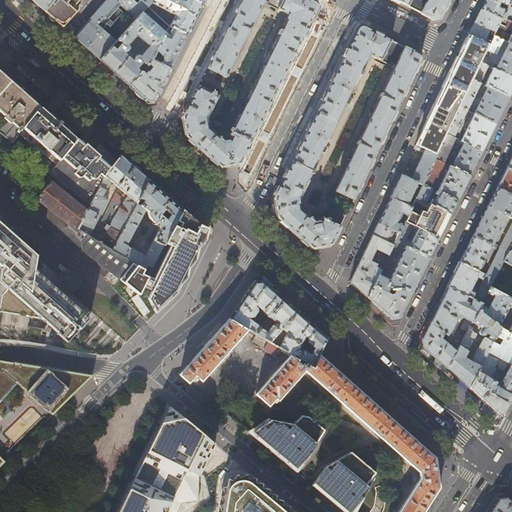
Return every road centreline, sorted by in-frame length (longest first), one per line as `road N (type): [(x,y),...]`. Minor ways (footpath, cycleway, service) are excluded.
road 1 (residential): [(324,296),(444,48)]
road 2 (residential): [(392,362),(511,124)]
road 3 (residential): [(350,0),(240,223)]
road 4 (residential): [(325,511),(164,383),(146,359)]
road 5 (residential): [(146,359),(125,370),(0,492)]
road 6 (residential): [(259,238),(215,307),(146,359)]
road 7 (residential): [(148,143),(224,0)]
road 8 (residential): [(14,25),(14,58),(71,109),(105,106)]
road 9 (secondary): [(392,362),(494,453)]
road 10 (secondary): [(148,143),(240,223)]
